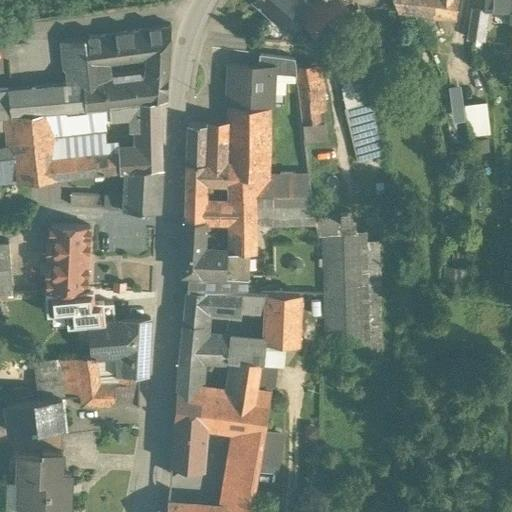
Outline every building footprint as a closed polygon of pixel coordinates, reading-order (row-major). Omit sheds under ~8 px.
[(251,0),(252,0),(262,9),(270,0),(251,0)] [(302,4),(297,0),(270,0),(262,9),(281,25),(295,11),(302,4)] [(340,0),(314,0),(306,8),(302,4),(295,11),(299,15),(303,21),(322,46),(352,20),(343,4),(340,0)] [(393,0),(397,11),(413,14),(415,0),(393,0)] [(432,0),(415,0),(413,14),(430,16),(432,0)] [(455,0),(432,0),(430,16),(455,18),(455,0)] [(511,0),(484,0),(484,8),(511,8),(511,0)] [(486,12),(470,10),(465,39),(481,42),(486,12)] [(170,25),(83,37),(83,39),(88,84),(109,81),(108,61),(148,56),(168,55),(170,25)] [(88,84),(83,39),(60,41),(65,83),(8,89),(11,115),(50,111),(70,109),(100,106),(108,105),(106,83),(148,78),(147,71),(148,56),(108,61),(109,81),(88,84)] [(258,54),(256,67),(273,69),(273,74),(296,77),(294,60),(258,54)] [(148,78),(106,83),(108,105),(113,105),(138,102),(138,101),(160,98),(166,97),(168,55),(148,56),(147,71),(148,78)] [(305,145),(321,143),(328,139),(319,61),(294,60),(296,77),(300,91),(317,89),(319,113),(315,113),(315,126),(312,126),(313,135),(304,136),(305,145)] [(252,66),(229,65),(227,92),(230,93),(229,106),(268,108),(271,108),(273,74),(273,69),(256,67),(252,66)] [(358,163),(383,157),(363,65),(343,68),(344,77),(340,90),(358,163)] [(49,76),(49,78),(49,79),(50,81),(51,82),(53,82),(54,82),(56,81),(57,80),(57,78),(57,76),(56,75),(55,74),(53,74),(51,74),(50,75),(49,76)] [(8,89),(0,89),(0,116),(11,115),(8,89)] [(300,91),(302,114),(315,113),(319,113),(317,89),(300,91)] [(422,91),(415,94),(418,103),(426,100),(422,91)] [(160,98),(138,101),(138,102),(139,112),(139,114),(160,113),(160,98)] [(138,102),(113,105),(114,115),(139,112),(138,102)] [(464,105),(469,138),(489,136),(484,103),(464,105)] [(100,106),(101,116),(114,115),(113,105),(108,105),(100,106)] [(449,141),(469,138),(464,105),(444,108),(449,141)] [(70,109),(72,134),(78,133),(77,119),(101,116),(100,106),(70,109)] [(228,126),(227,165),(267,166),(268,108),(229,106),(228,126)] [(72,134),(70,109),(50,111),(52,135),(72,134)] [(50,111),(11,115),(14,150),(17,183),(31,181),(55,179),(53,154),(52,135),(50,111)] [(160,113),(139,114),(139,148),(119,150),(119,170),(125,170),(125,169),(161,166),(160,113)] [(302,114),(303,127),(312,126),(315,126),(315,113),(302,114)] [(207,125),(187,125),(186,164),(205,164),(207,125)] [(228,126),(207,125),(205,164),(227,165),(228,126)] [(303,127),(304,136),(313,135),(312,126),(303,127)] [(0,184),(17,183),(14,150),(0,151),(0,184)] [(93,151),(53,154),(55,179),(59,178),(119,171),(119,170),(119,150),(93,152),(93,151)] [(205,164),(186,164),(185,194),(203,194),(203,182),(226,183),(227,171),(227,165),(205,164)] [(227,165),(227,171),(253,172),(254,194),(254,197),(264,196),(267,174),(267,166),(227,165)] [(161,166),(125,169),(125,170),(123,197),(122,208),(158,210),(161,166)] [(228,183),(229,195),(254,194),(253,172),(227,171),(226,183),(228,183)] [(308,172),(267,174),(264,196),(267,196),(310,195),(308,172)] [(226,183),(203,182),(203,194),(202,202),(218,203),(219,203),(230,203),(229,195),(228,183),(226,183)] [(97,195),(69,194),(68,206),(97,207),(97,195)] [(203,194),(185,194),(185,220),(201,221),(202,202),(203,194)] [(254,194),(229,195),(230,203),(254,202),(254,197),(254,194)] [(123,197),(103,195),(102,207),(122,208),(123,197)] [(310,195),(267,196),(268,219),(268,224),(314,223),(310,195)] [(264,196),(254,197),(254,202),(254,218),(268,219),(267,196),(264,196)] [(218,203),(202,202),(201,221),(218,221),(218,203)] [(254,202),(230,203),(230,221),(230,235),(254,237),(254,218),(254,202)] [(219,203),(218,203),(218,221),(230,221),(230,203),(219,203)] [(341,211),(314,215),(322,294),(323,359),(380,358),(377,241),(368,227),(352,226),(350,221),(342,220),(341,211)] [(89,226),(49,224),(49,239),(47,239),(47,252),(48,252),(48,262),(46,262),(46,274),(47,274),(46,293),(86,290),(89,226)] [(199,244),(201,227),(184,227),(182,274),(201,275),(201,273),(225,275),(227,252),(202,249),(203,244),(199,244)] [(254,237),(230,235),(230,252),(237,252),(254,253),(254,237)] [(8,243),(0,243),(0,295),(13,295),(8,243)] [(230,252),(227,252),(225,275),(225,277),(235,277),(237,252),(230,252)] [(125,284),(113,283),(113,292),(124,292),(125,284)] [(414,288),(399,288),(399,312),(413,313),(414,288)] [(86,290),(46,293),(45,293),(46,315),(66,313),(67,326),(90,324),(90,323),(114,322),(113,303),(103,304),(103,300),(94,300),(93,290),(86,290)] [(205,309),(240,311),(241,292),(186,290),(184,308),(205,309)] [(240,311),(266,313),(267,293),(241,292),(240,311)] [(264,336),(264,343),(285,344),(297,344),(299,294),(267,293),(266,313),(264,336)] [(205,309),(184,308),(178,361),(194,361),(194,357),(205,358),(226,359),(228,340),(202,338),(205,309)] [(149,318),(121,321),(122,351),(115,352),(115,362),(116,362),(116,375),(129,375),(146,374),(149,319),(149,318)] [(114,322),(90,323),(90,324),(93,354),(115,352),(122,351),(121,321),(114,322)] [(228,340),(226,359),(230,360),(238,361),(238,358),(260,362),(263,362),(264,343),(264,336),(229,332),(228,340)] [(264,343),(263,362),(278,364),(283,364),(285,344),(264,343)] [(60,367),(62,397),(80,395),(82,404),(113,404),(113,400),(114,385),(129,385),(129,375),(116,375),(116,362),(115,362),(115,352),(93,354),(93,356),(59,359),(60,367)] [(178,361),(176,395),(201,398),(202,385),(205,358),(194,357),(194,361),(178,361)] [(176,395),(173,423),(205,427),(232,431),(232,435),(236,435),(236,431),(240,432),(263,435),(264,432),(269,390),(257,388),(260,362),(238,358),(238,361),(230,360),(225,388),(202,385),(201,398),(176,395)] [(263,362),(260,362),(257,388),(269,390),(274,391),(278,364),(263,362)] [(142,400),(146,374),(129,375),(129,385),(114,385),(113,400),(142,400)] [(29,401),(11,403),(14,432),(65,426),(62,397),(29,401)] [(205,427),(173,423),(170,465),(202,468),(205,427)] [(240,432),(227,510),(250,511),(257,471),(263,435),(240,432)] [(281,435),(264,432),(263,435),(257,471),(275,474),(281,435)] [(42,457),(19,456),(18,483),(21,484),(20,502),(27,503),(26,511),(68,511),(71,474),(60,474),(61,453),(42,452),(42,457)]
